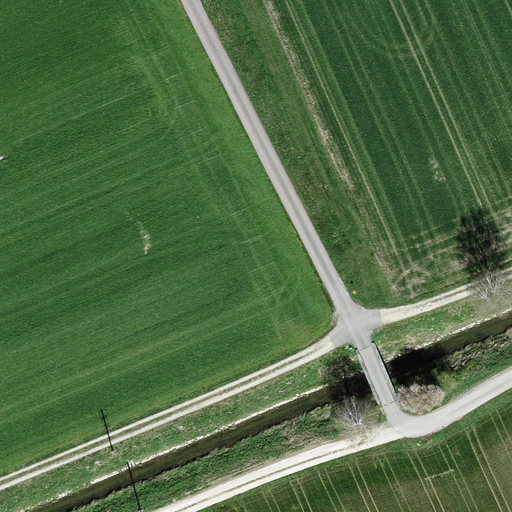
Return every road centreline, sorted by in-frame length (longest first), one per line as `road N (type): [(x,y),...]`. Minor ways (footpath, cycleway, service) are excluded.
road 1 (unclassified): [(511,380),(435,421),(401,422),(189,0)]
road 2 (track): [(0,483),(294,361),(355,326),(511,271)]
road 3 (track): [(407,425),(184,511)]
